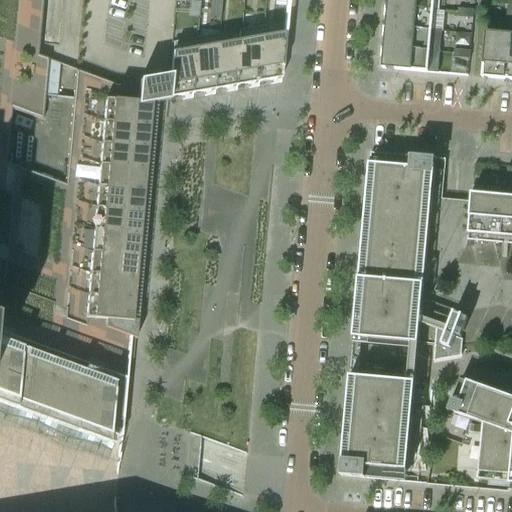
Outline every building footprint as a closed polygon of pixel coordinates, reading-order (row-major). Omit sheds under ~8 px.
[(0,0),(0,511),(113,511),(119,452),(185,476),(185,477),(233,495),(243,498),(243,497),(247,455),(247,454),(246,454),(189,433),(189,434),(143,417),(144,408),(166,170),(158,167),(162,103),(168,102),(169,99),(171,76),(170,76),(167,77),(139,82),(127,84),(116,86),(106,82),(96,79),(87,75),(79,72),(75,71),(47,60),(37,56),(42,0),(0,0)] [(434,11),(434,0),(388,0),(388,7),(434,11)] [(210,1),(208,18),(220,19),(221,2),(210,1)] [(189,2),(189,8),(194,8),(193,16),(198,17),(199,9),(199,3),(189,2)] [(432,31),(434,11),(388,7),(386,27),(442,32),(432,31)] [(465,18),(466,10),(458,9),(457,17),(465,18)] [(473,19),(474,11),(466,10),(465,18),(473,19)] [(239,42),(235,87),(236,87),(257,83),(261,38),(263,37),(264,27),(262,28),(240,32),(239,32),(238,42),(239,42)] [(440,53),(442,32),(386,27),(384,48),(440,53)] [(505,80),(509,34),(486,32),(482,78),(505,80)] [(261,38),(257,83),(258,83),(279,79),(281,79),(285,34),(283,34),(263,37),(261,38)] [(197,39),(191,95),(192,95),(213,91),(217,45),(219,45),(220,35),(218,35),(197,39)] [(171,76),(169,99),(191,95),(197,39),(173,43),(170,76),(171,76)] [(217,45),(213,91),(214,91),(235,87),(239,42),(238,42),(219,45),(217,45)] [(438,74),(440,53),(384,48),(382,69),(438,74)] [(461,59),(462,51),(454,50),(453,58),(461,59)] [(469,59),(470,51),(462,51),(461,59),(469,59)] [(511,165),(386,154),(385,166),(370,164),(354,339),(412,344),(435,346),(434,360),(462,355),(462,348),(509,341),(511,340),(511,165)] [(419,473),(424,421),(427,384),(350,377),(342,466),(401,471),(407,472),(419,473)] [(511,395),(511,398),(468,382),(456,415),(483,425),(479,474),(511,476),(510,485),(511,485),(511,395)]
